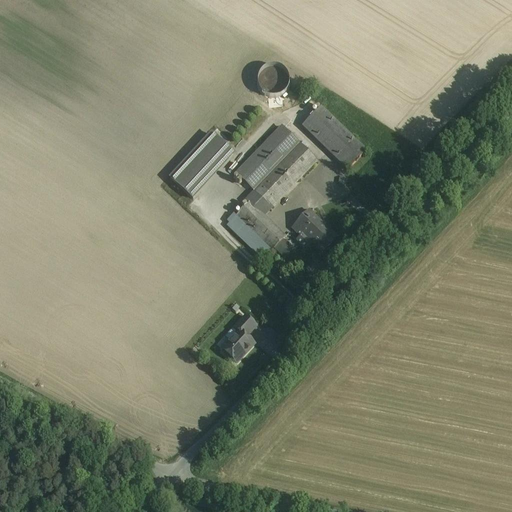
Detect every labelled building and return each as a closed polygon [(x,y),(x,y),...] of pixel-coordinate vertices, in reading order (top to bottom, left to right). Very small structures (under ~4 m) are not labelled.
[(316,101),(295,123),(352,176),(373,154),(316,101)] [(251,188),(265,201),(306,157),(282,134),(240,178),(251,188)] [(201,209),(229,181),(218,170),(190,198),(201,209)] [(251,188),(223,217),(273,264),(292,244),(256,210),(265,201),(251,188)] [(322,254),(336,239),(309,213),(293,230),(301,238),(297,242),(305,250),(312,244),(322,254)] [(243,334),(218,360),(232,374),(257,348),(243,334)]
